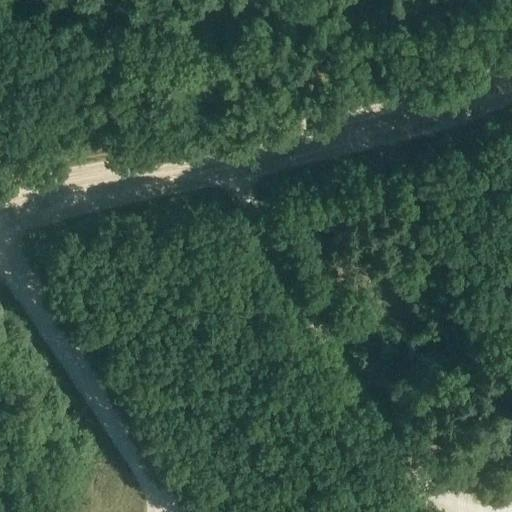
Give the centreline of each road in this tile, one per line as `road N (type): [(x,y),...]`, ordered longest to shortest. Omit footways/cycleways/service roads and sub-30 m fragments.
road 1 (track): [(0,211),(338,135),(511,82)]
road 2 (track): [(233,183),(379,428),(433,492)]
road 3 (track): [(175,511),(0,249)]
road 4 (track): [(325,511),(433,492),(511,439)]
